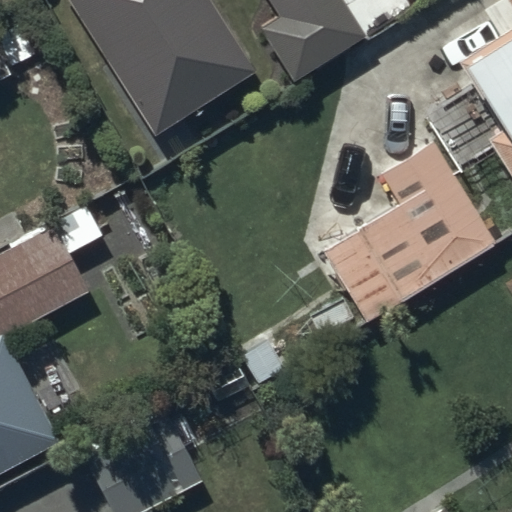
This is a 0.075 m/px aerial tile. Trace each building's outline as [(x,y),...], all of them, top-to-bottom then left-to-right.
[(96,0),(153,90),(248,31),(228,0),(96,0)] [(363,23),(348,0),(272,0),(277,6),(258,18),(292,69),(363,23)] [(0,69),(9,65),(0,48),(0,69)] [(511,62),(511,79),(488,94),(511,134),(511,54),(509,57),(511,62)] [(367,312),(491,234),(428,131),(378,163),(396,193),(322,239),(367,312)] [(0,463),(45,436),(0,362),(0,463)] [(169,408),(164,400),(81,444),(117,511),(121,511),(202,469),(187,442),(201,435),(183,400),(169,408)]
